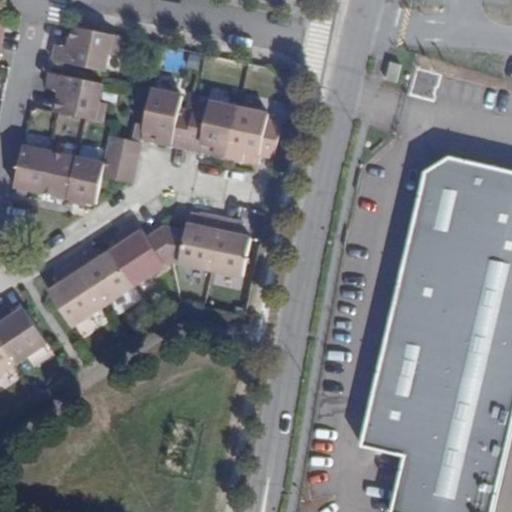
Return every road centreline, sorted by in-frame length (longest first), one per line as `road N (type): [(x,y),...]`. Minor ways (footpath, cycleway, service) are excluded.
road 1 (residential): [(353,46),(260,511)]
road 2 (residential): [(239,196),(164,179),(0,289)]
road 3 (residential): [(112,0),(353,46)]
road 4 (residential): [(0,171),(34,0)]
